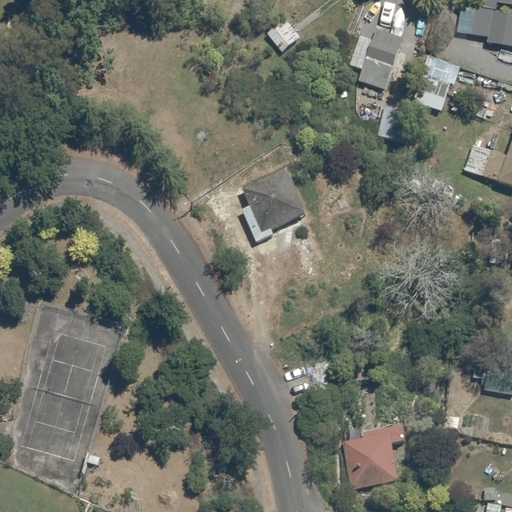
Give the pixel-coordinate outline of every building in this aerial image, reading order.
[(511,14),(479,10),(475,36),(491,38),(490,45),(511,47),(511,14)] [(289,16),(270,31),(287,54),(307,39),(289,16)] [(406,39),(378,29),(359,83),(388,93),(406,39)] [(511,154),(478,142),(468,170),(511,186),(511,154)] [(252,210),(243,214),(258,247),(277,238),(276,235),(313,218),(291,172),(244,194),(252,210)] [(346,446),(353,494),(402,487),(397,448),(410,446),(407,430),(367,436),(368,443),(346,446)]
